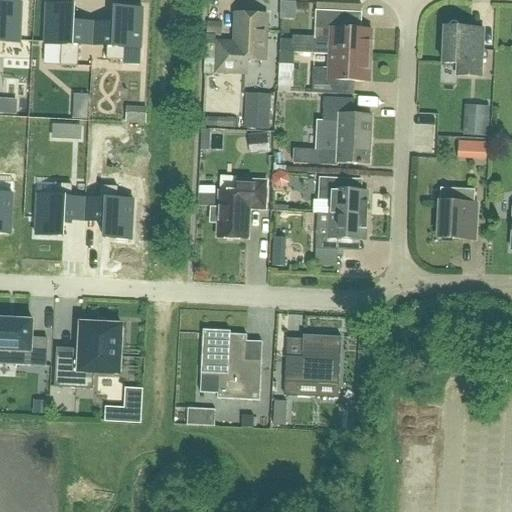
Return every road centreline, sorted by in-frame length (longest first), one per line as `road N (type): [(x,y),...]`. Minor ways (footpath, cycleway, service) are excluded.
road 1 (residential): [(400,284),(367,300),(0,284)]
road 2 (residential): [(400,284),(413,0)]
